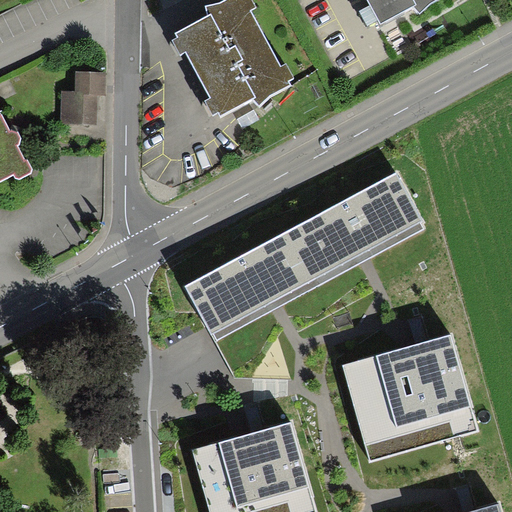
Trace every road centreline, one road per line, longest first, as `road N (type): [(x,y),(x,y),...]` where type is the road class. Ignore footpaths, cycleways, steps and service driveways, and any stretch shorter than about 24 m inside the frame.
road 1 (secondary): [(140,252),(511,49)]
road 2 (residential): [(140,252),(127,224),(125,186),(129,0)]
road 3 (residential): [(145,511),(135,316),(115,264)]
road 4 (secondary): [(0,322),(115,264)]
